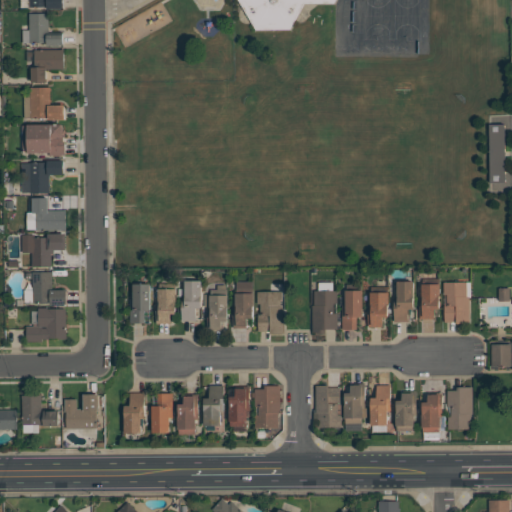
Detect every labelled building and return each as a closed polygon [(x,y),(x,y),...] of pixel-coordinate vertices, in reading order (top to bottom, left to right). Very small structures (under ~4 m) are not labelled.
[(63,0),(63,8),(47,8),(47,7),(21,7),(21,0),(63,0)] [(291,30),(256,30),(237,0),(336,0),(334,4),(305,3),(291,30)] [(63,32),(63,45),(47,45),(47,43),(23,43),(23,29),(29,29),(29,13),(49,13),(49,32),(63,32)] [(64,69),(47,69),(47,70),(46,70),(46,78),(47,78),(47,82),(31,82),(31,67),(35,67),(35,49),(64,49),(64,69)] [(65,120),(48,119),(48,118),(24,118),(24,94),(30,94),(30,87),(50,87),(50,105),(65,105),(65,120)] [(63,127),(63,130),(65,130),(65,137),(64,137),(64,141),(65,141),(65,155),(50,155),(50,152),(28,152),(28,151),(22,151),(22,125),(27,125),(27,124),(62,124),(62,126),(63,127)] [(489,124),(505,124),(506,183),(490,183),(489,124)] [(64,174),(50,174),(50,193),(22,193),(22,163),(30,163),(30,162),(46,162),(46,160),(64,160),(64,174)] [(27,212),(32,212),(32,197),(48,197),(48,209),(66,209),(66,230),(36,230),(36,229),(27,229),(27,212)] [(66,233),(66,249),(54,249),(54,253),(51,253),(51,266),(32,266),(32,252),(22,252),(22,234),(34,234),(34,237),(48,237),(48,233),(66,233)] [(24,302),(24,289),(32,289),(33,271),(53,272),(52,289),(67,289),(67,304),(50,304),(50,302),(24,302)] [(202,280),(202,308),(196,308),(196,320),(182,320),(182,296),(178,296),(178,288),(185,288),(185,280),(202,280)] [(236,281),(253,281),(253,293),(254,293),(254,306),(253,306),(253,318),(248,318),(248,326),(246,326),(246,327),(233,327),(233,309),(236,309),(236,306),(236,293),(236,281)] [(414,281),(414,308),(408,308),(408,321),(394,321),(394,295),(397,295),(397,281),(414,281)] [(312,331),(312,305),(314,305),(314,290),(318,290),(318,282),(333,282),(333,290),(338,290),(338,329),(325,329),(325,332),(317,332),(317,331),(312,331)] [(471,282),(471,297),(469,297),(469,323),(456,323),(456,321),(444,321),(444,305),(447,305),(447,294),(444,294),(444,282),(471,282)] [(151,283),(151,310),(145,310),(145,323),(130,323),(130,298),(133,298),(133,283),(151,283)] [(440,284),(440,297),(440,308),(434,308),(434,318),(420,318),(420,301),(422,301),(422,284),(440,284)] [(228,321),(222,321),(222,328),(208,328),(208,307),(205,307),(205,294),(214,294),(214,289),(218,289),(218,285),(226,285),(226,289),(228,289),(228,294),(228,308),(228,321)] [(170,323),(156,323),(156,299),(158,299),(158,288),(177,288),(177,300),(176,300),(176,313),(170,313),(170,323)] [(510,288),(510,301),(499,301),(499,288),(510,288)] [(363,290),(363,316),(357,316),(357,329),(342,329),(342,305),(345,305),(345,290),(363,290)] [(283,291),(283,333),(270,333),(270,331),(258,331),(258,315),(261,315),(261,303),(257,303),(257,291),(283,291)] [(368,326),(368,307),(371,307),(371,292),(389,292),(389,303),(388,303),(388,317),(383,317),(383,326),(368,326)] [(66,308),(67,337),(43,338),(43,341),(27,341),(27,326),(39,325),(38,323),(32,323),(32,311),(38,311),(38,307),(47,307),(47,308),(66,308)] [(511,366),(491,366),(491,344),(511,344),(511,366)] [(365,383),(365,407),(367,407),(367,417),(362,417),(362,430),(346,430),(345,418),(344,418),(344,405),(345,405),(345,392),(351,392),(351,383),(365,383)] [(281,384),(281,427),(255,427),(255,415),(259,415),(259,406),(255,406),(255,389),(265,389),(265,384),(281,384)] [(204,425),(204,398),(210,398),(210,385),(224,385),(224,410),(221,410),(221,425),(204,425)] [(342,427),(318,427),(318,412),(316,412),(316,385),(329,385),(329,386),(340,386),(340,403),(338,403),(338,415),(342,415),(342,427)] [(373,431),(373,425),(371,425),(371,397),(377,397),(377,385),(391,385),(391,410),(388,410),(388,425),(387,425),(387,431),(373,431)] [(230,396),(236,396),(236,386),(250,386),(250,410),(248,410),(248,421),(247,421),(247,427),(230,427),(230,421),(229,421),(229,408),(230,408),(230,396)] [(473,386),(473,414),(471,414),(471,429),(448,429),(448,413),(447,413),(447,390),(457,390),(457,386),(473,386)] [(417,390),(417,415),(415,415),(415,431),(397,431),(397,425),(396,425),(396,413),(397,413),(397,400),(402,400),(402,390),(417,390)] [(144,392),(144,418),(141,418),(141,433),(124,433),(124,405),(130,405),(130,392),(144,392)] [(152,432),(152,405),(158,405),(158,393),(173,393),(173,417),(170,417),(170,432),(152,432)] [(99,394),(99,411),(97,411),(97,428),(96,428),(96,434),(82,434),(81,428),(66,428),(66,412),(65,412),(65,399),(77,399),(77,408),(84,408),(84,394),(99,394)] [(198,394),(198,418),(196,418),(196,428),(195,428),(195,434),(179,434),(179,429),(178,429),(178,416),(179,416),(179,403),(184,403),(184,394),(198,394)] [(440,439),(424,439),(424,432),(423,432),(423,427),(422,427),(422,414),(423,414),(423,402),(428,402),(428,394),(442,394),(442,416),(446,416),(446,430),(440,430),(440,439)] [(44,425),(44,424),(22,424),(22,398),(22,395),(41,395),(41,410),(59,410),(59,425),(44,425)] [(17,429),(0,429),(0,409),(17,409),(17,429)] [(244,511),(215,511),(212,509),(223,498),(229,504),(232,500),(244,511)] [(489,511),(489,499),(509,499),(509,511),(489,511)] [(138,511),(117,511),(128,501),(138,511)] [(379,511),(379,501),(400,501),(400,511),(379,511)]
